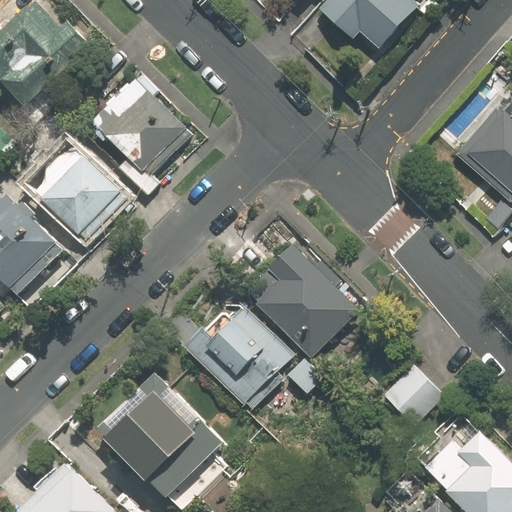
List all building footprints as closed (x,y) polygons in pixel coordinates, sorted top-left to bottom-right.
[(61,27),(34,0),(0,0),(0,4),(5,9),(0,13),(0,96),(21,117),(93,45),(67,20),(61,27)] [(330,0),(320,12),(353,43),(362,33),(381,50),(420,8),(412,2),(413,0),(330,0)] [(119,167),(149,197),(163,182),(156,175),(194,137),(156,99),(163,92),(145,74),(95,125),(128,159),(119,167)] [(511,108),(469,156),(511,194),(511,108)] [(0,159),(16,142),(2,128),(0,130),(0,159)] [(70,141),(41,171),(50,179),(35,195),(88,245),(132,199),(70,141)] [(20,305),(68,256),(34,222),(39,216),(23,201),(18,206),(9,197),(0,205),(0,285),(15,300),(20,305)] [(295,247),(269,274),(278,282),(256,305),(313,360),(361,311),(295,247)] [(0,315),(15,300),(0,285),(0,315)] [(325,381),(239,301),(207,334),(200,328),(184,345),(255,412),(287,378),(309,398),(325,381)] [(447,399),(415,366),(381,399),(413,432),(447,399)] [(159,374),(96,437),(165,506),(228,443),(159,374)] [(511,511),(511,462),(482,430),(461,450),(455,443),(426,470),(465,511),(511,511)] [(26,511),(116,511),(71,467),(26,511)] [(455,511),(441,496),(423,511),(416,511),(413,508),(408,511),(455,511)]
